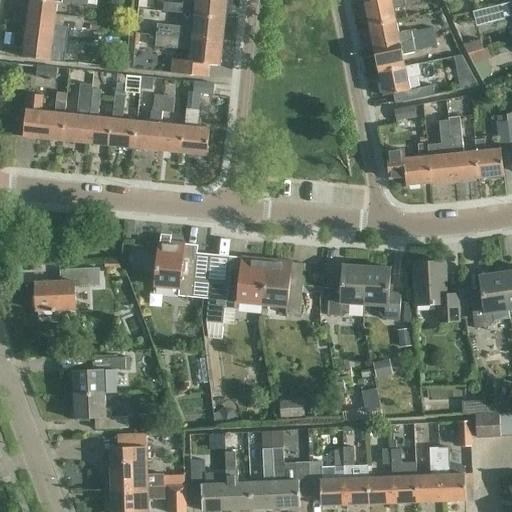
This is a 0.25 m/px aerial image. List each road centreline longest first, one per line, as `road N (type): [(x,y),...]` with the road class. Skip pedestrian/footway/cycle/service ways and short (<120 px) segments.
road 1 (residential): [(0,185),(230,210)]
road 2 (residential): [(381,223),(335,0)]
road 3 (residential): [(254,0),(230,210)]
road 4 (residential): [(56,511),(0,362)]
road 5 (residential): [(230,210),(381,223)]
road 6 (residential): [(381,223),(511,216)]
